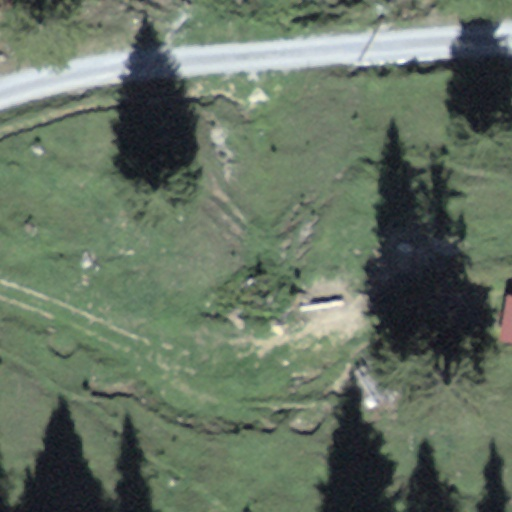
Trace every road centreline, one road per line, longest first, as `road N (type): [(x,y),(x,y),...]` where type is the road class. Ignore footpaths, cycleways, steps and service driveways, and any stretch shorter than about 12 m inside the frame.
road 1 (track): [(0,297),(225,372),(400,297),(511,265)]
road 2 (track): [(0,101),(48,79),(144,57),(511,35)]
